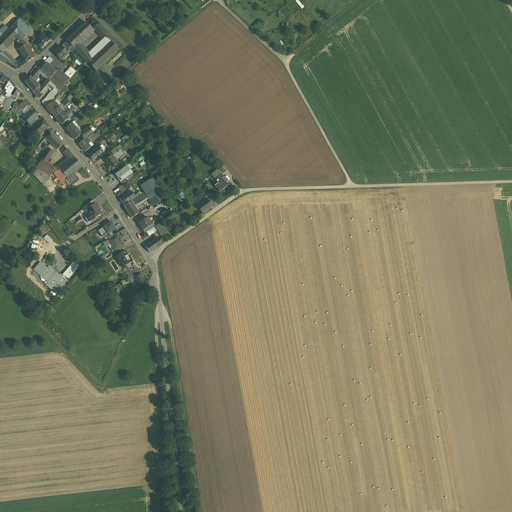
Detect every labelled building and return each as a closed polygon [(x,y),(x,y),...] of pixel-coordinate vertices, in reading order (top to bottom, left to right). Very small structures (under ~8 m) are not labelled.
[(32,30),(20,18),(9,29),(10,30),(11,29),(18,36),(22,41),(32,30)] [(86,23),(73,35),(80,43),(83,40),(93,30),(86,23)] [(115,38),(100,23),(97,25),(112,41),(115,38)] [(5,25),(0,29),(0,39),(10,30),(9,29),(5,25)] [(112,41),(97,25),(94,28),(109,44),(111,42),(112,41)] [(0,54),(4,51),(15,39),(18,36),(11,29),(10,30),(0,39),(0,54)] [(49,41),(42,34),(38,38),(40,40),(36,43),(41,48),(49,41)] [(80,43),(73,35),(67,41),(74,48),(79,44),(80,43)] [(22,41),(18,36),(15,39),(22,47),(27,45),(22,41)] [(74,48),(67,41),(63,44),(67,48),(68,49),(71,53),(77,59),(81,65),(82,67),(87,62),(74,48)] [(93,59),(88,63),(96,71),(118,49),(111,42),(109,44),(93,59)] [(93,59),(79,44),(74,48),(87,62),(88,63),(93,59)] [(22,47),(19,49),(25,58),(27,62),(34,58),(27,45),(22,47)] [(64,50),(61,47),(54,53),(61,59),(67,53),(64,50)] [(9,56),(4,51),(0,54),(0,59),(16,70),(17,70),(27,62),(25,58),(20,61),(16,65),(8,57),(9,56)] [(81,65),(77,59),(70,67),(71,67),(68,71),(73,75),(81,65)] [(42,63),(32,75),(33,76),(31,77),(35,82),(38,78),(36,77),(42,70),(45,66),(42,63)] [(56,72),(47,64),(45,66),(42,70),(51,78),(56,72)] [(68,71),(62,77),(67,81),(73,75),(68,71)] [(62,77),(56,72),(51,78),(48,81),(52,83),(52,84),(55,86),(60,91),(67,81),(62,77)] [(5,76),(1,83),(7,86),(10,79),(5,76)] [(31,77),(25,82),(33,92),(39,87),(35,82),(31,77)] [(1,95),(0,96),(0,104),(1,105),(5,97),(5,96),(8,91),(9,91),(14,84),(10,79),(7,86),(5,89),(3,92),(1,95)] [(48,80),(40,88),(39,87),(33,92),(39,99),(47,89),(52,84),(52,83),(48,81),(48,80)] [(8,98),(7,101),(9,102),(11,99),(15,101),(19,94),(17,94),(19,90),(15,88),(16,87),(16,86),(8,98)] [(51,92),(46,97),(51,102),(53,100),(54,98),(57,94),(60,91),(55,86),(51,92)] [(57,94),(54,98),(57,100),(63,93),(60,91),(57,94)] [(51,102),(46,97),(41,102),(45,107),(51,102)] [(54,101),(46,108),(52,114),(55,111),(59,107),(54,101)] [(19,106),(22,109),(23,110),(27,106),(24,102),(19,106)] [(31,109),(28,105),(21,112),(24,115),(27,112),(29,114),(32,112),(30,109),(31,109)] [(73,106),(67,112),(71,117),(78,111),(73,106)] [(58,114),(55,117),(61,125),(68,119),(61,110),(58,114)] [(29,114),(27,117),(27,118),(25,120),(29,123),(33,119),(37,116),(32,112),(29,114)] [(41,121),(33,128),(39,135),(43,132),(47,127),(41,121)] [(75,128),(71,123),(65,129),(74,140),(80,135),(81,134),(80,134),(75,128)] [(88,128),(80,134),(81,134),(80,135),(84,139),(92,133),(88,128)] [(43,132),(39,135),(36,137),(40,141),(45,134),(43,132)] [(50,132),(45,138),(48,140),(50,143),(55,137),(50,132)] [(87,138),(90,142),(96,137),(94,135),(93,134),(87,138)] [(111,134),(105,139),(109,143),(115,139),(111,134)] [(62,144),(55,137),(50,143),(57,150),(62,144)] [(45,138),(37,148),(40,150),(48,140),(45,138)] [(87,138),(84,140),(79,144),(85,152),(93,145),(90,142),(87,138)] [(119,145),(111,152),(113,155),(122,149),(119,145)] [(103,153),(99,147),(95,151),(98,155),(98,156),(99,156),(103,153)] [(49,149),(40,162),(44,165),(46,162),(53,151),(49,149)] [(67,149),(62,153),(68,160),(73,156),(67,149)] [(34,151),(29,158),(32,161),(38,154),(34,151)] [(95,151),(88,156),(92,160),(98,156),(98,155),(95,151)] [(68,160),(57,169),(56,168),(52,173),(61,184),(65,181),(73,174),(74,174),(82,167),(73,156),(68,160)] [(117,165),(111,156),(104,161),(108,166),(106,167),(109,170),(110,169),(111,169),(117,165)] [(56,168),(46,162),(44,165),(40,162),(35,170),(46,182),(52,173),(56,168)] [(223,165),(217,170),(222,175),(227,171),(223,165)] [(127,167),(115,175),(120,182),(131,174),(129,170),(130,170),(127,167)] [(46,182),(35,170),(32,174),(44,186),(46,182)] [(222,175),(217,170),(212,175),(216,181),(217,182),(219,183),(215,187),(220,193),(228,186),(226,182),(227,181),(222,175)] [(73,174),(65,181),(69,185),(77,179),(73,174)] [(152,179),(140,186),(145,194),(157,186),(152,179)] [(145,194),(144,194),(130,202),(131,203),(134,207),(148,198),(153,206),(165,199),(157,186),(145,194)] [(131,191),(124,196),(129,202),(135,197),(131,191)] [(210,193),(204,197),(206,200),(207,200),(209,203),(215,199),(210,193)] [(129,202),(124,196),(120,200),(124,205),(129,202)] [(206,200),(203,203),(203,202),(198,206),(201,209),(200,210),(202,213),(203,213),(205,213),(206,212),(206,211),(207,210),(207,211),(211,208),(210,206),(211,206),(209,203),(207,200),(206,200)] [(95,203),(87,208),(88,209),(91,214),(85,218),(88,223),(101,214),(97,208),(98,207),(96,203),(95,203)] [(134,207),(131,203),(124,207),(131,218),(139,213),(136,208),(134,208),(134,207)] [(162,216),(158,218),(160,223),(162,223),(166,220),(163,215),(162,216)] [(147,218),(139,223),(143,231),(148,227),(152,225),(147,218)] [(104,227),(108,233),(111,232),(115,229),(111,222),(104,227)] [(155,227),(157,231),(161,237),(168,232),(162,223),(160,223),(155,227)] [(103,236),(108,233),(104,227),(98,230),(102,237),(103,236)] [(123,245),(117,235),(108,241),(110,244),(108,245),(112,252),(114,250),(114,251),(118,249),(123,245)] [(165,236),(159,240),(162,244),(168,240),(165,236)] [(158,238),(153,242),(157,248),(162,244),(159,240),(158,238)] [(157,248),(153,242),(145,247),(150,253),(157,248)] [(129,257),(125,251),(117,256),(123,267),(133,261),(130,256),(129,257)] [(61,276),(49,266),(47,268),(40,262),(33,270),(48,283),(45,285),(56,294),(67,281),(61,276)] [(74,262),(61,276),(67,281),(79,267),(74,262)] [(130,271),(130,272),(128,273),(129,276),(131,274),(132,275),(139,271),(138,270),(139,270),(137,268),(137,267),(130,271)] [(141,274),(133,279),(138,287),(146,282),(141,274)]
